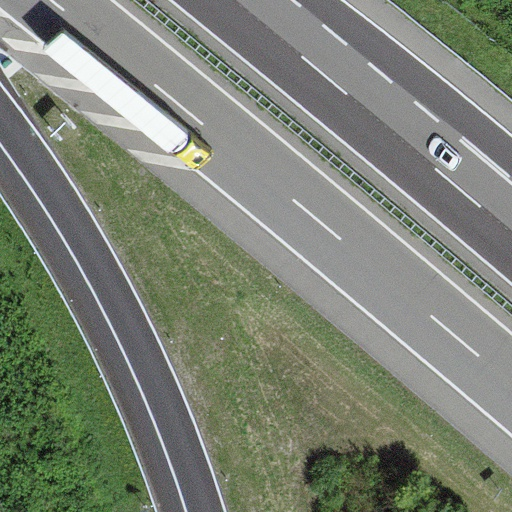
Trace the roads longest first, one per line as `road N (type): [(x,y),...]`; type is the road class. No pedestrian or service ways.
road 1 (motorway): [(47,0),(511,388)]
road 2 (motorway): [(0,123),(116,307),(200,511)]
road 3 (motorway): [(511,230),(235,0)]
